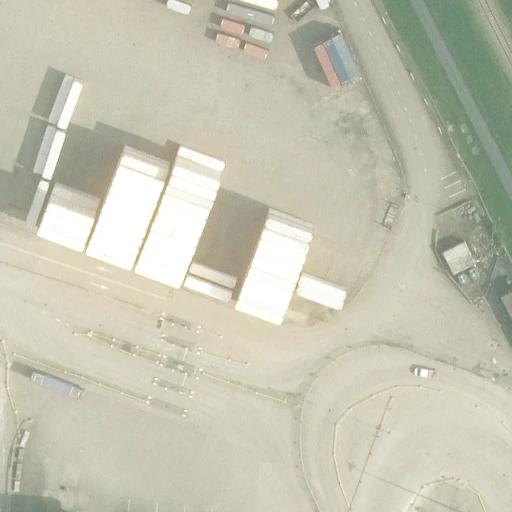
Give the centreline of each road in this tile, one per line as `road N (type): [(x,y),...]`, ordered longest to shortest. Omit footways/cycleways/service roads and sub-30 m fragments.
road 1 (unknown): [(0,61),(424,262)]
road 2 (unclassified): [(227,351),(15,273),(64,334),(205,390)]
road 3 (unknown): [(320,486),(321,438),(332,412),(375,374),(432,376),(511,415)]
road 4 (unclassified): [(511,506),(486,477),(430,442),(408,443),(385,461),(369,511)]
